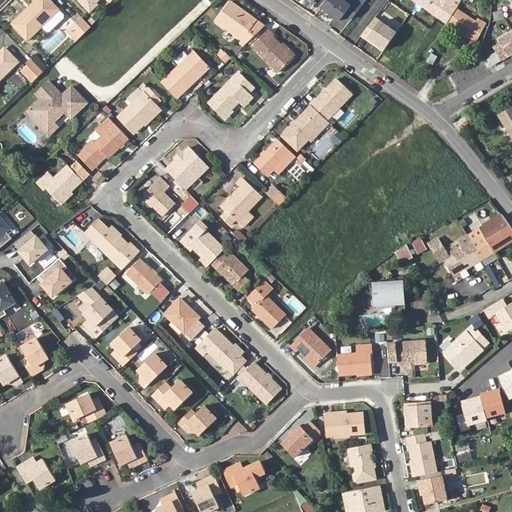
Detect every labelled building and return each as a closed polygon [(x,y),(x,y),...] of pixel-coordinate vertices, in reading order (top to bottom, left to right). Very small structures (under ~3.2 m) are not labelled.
[(68,13),(63,8),(55,0),(39,0),(16,22),(31,39),(48,23),(52,28),(55,28),(68,16),(68,13)] [(84,0),(95,12),(103,5),(101,3),(104,0),(84,0)] [(344,15),(351,20),(363,4),(359,1),(356,5),(353,3),(350,7),(341,0),(327,0),(321,8),(338,22),(344,15)] [(447,23),(460,1),(459,0),(412,0),(413,0),(447,23)] [(484,15),(460,1),(447,23),(475,41),(484,26),(480,24),(484,15)] [(249,15),(251,13),(238,4),(224,23),(251,42),(263,26),(249,15)] [(265,23),(251,13),(249,15),(263,26),(265,23)] [(97,29),(88,19),(77,29),(86,39),(97,29)] [(73,33),(82,43),(86,39),(77,29),(73,33)] [(300,63),(281,42),(283,41),(276,34),(259,50),(285,77),(300,63)] [(488,62),(491,67),(511,55),(511,34),(499,42),(502,46),(495,50),(498,54),(490,58),(491,60),(488,62)] [(0,79),(22,58),(9,45),(0,53),(0,79)] [(431,52),(427,62),(434,64),(438,55),(431,52)] [(169,85),(185,101),(218,70),(203,54),(169,85)] [(227,60),(233,66),(240,59),(234,54),(227,60)] [(20,70),(31,82),(48,68),(36,55),(20,70)] [(230,119),(241,108),(238,105),(243,100),(246,103),(249,106),(257,97),(255,96),(253,94),(259,88),(246,75),(240,81),(243,84),(236,92),(232,88),(216,105),(230,119)] [(240,81),(232,88),(236,92),(243,84),(240,81)] [(54,83),(41,95),(45,100),(32,112),(45,125),(58,124),(69,114),(76,121),(92,105),(77,89),(67,97),(69,99),(66,101),(61,96),(64,94),(54,83)] [(346,84),(319,110),(335,126),(361,99),(346,84)] [(155,89),(150,94),(162,106),(167,102),(155,89)] [(162,106),(150,94),(125,119),(139,133),(165,109),(162,106)] [(257,97),(249,106),(251,108),(259,100),(257,97)] [(511,107),(498,115),(511,137),(511,107)] [(335,126),(319,110),(291,140),(306,155),(318,142),(327,133),(330,136),(337,128),(335,126)] [(32,112),(29,115),(42,128),(40,130),(50,140),(62,129),(58,124),(45,125),(32,112)] [(115,156),(134,138),(120,124),(101,142),(100,142),(94,148),(107,162),(114,155),(115,156)] [(327,133),(318,142),(321,145),(330,136),(327,133)] [(298,155),(285,143),(262,166),(275,179),(282,172),(298,155)] [(174,174),(192,193),(206,180),(204,178),(214,168),(198,151),(193,156),(191,164),(184,164),(174,174)] [(182,162),(184,164),(191,164),(193,156),(190,154),(182,162)] [(298,155),(282,172),(286,177),(303,160),(298,155)] [(79,191),(89,182),(75,167),(61,179),(56,174),(46,184),(52,189),(53,188),(67,202),(79,191)] [(204,178),(206,180),(216,171),(214,168),(204,178)] [(99,178),(104,183),(109,177),(105,172),(99,178)] [(149,198),(169,218),(181,206),(170,195),(176,189),(167,180),(149,198)] [(241,222),(254,210),(266,199),(249,181),(243,187),(246,190),(228,209),(232,212),(226,218),(234,226),(240,221),(241,222)] [(279,190),(272,196),(285,210),(292,203),(279,190)] [(82,194),(79,191),(67,202),(70,205),(82,194)] [(191,206),(197,213),(205,206),(198,199),(191,206)] [(257,213),(254,210),(241,222),(244,225),(257,213)] [(0,248),(13,238),(7,230),(10,227),(0,215),(0,248)] [(511,240),(511,228),(502,215),(467,236),(480,260),(511,240)] [(206,261),(213,269),(216,266),(226,256),(229,253),(211,234),(214,232),(206,224),(191,238),(199,246),(197,248),(208,259),(206,261)] [(126,270),(142,254),(133,245),(132,246),(115,228),(99,243),(117,261),(126,270)] [(27,256),(32,263),(49,249),(32,230),(18,242),(28,255),(27,256)] [(427,248),(421,236),(412,240),(418,252),(427,248)] [(466,269),(480,260),(467,236),(444,250),(447,256),(443,258),(457,281),(463,278),(464,279),(470,276),(466,269)] [(194,251),(197,248),(199,246),(191,238),(186,243),(194,251)] [(405,243),(398,247),(403,259),(416,254),(410,241),(405,243)] [(447,256),(444,250),(436,255),(439,261),(443,258),(447,256)] [(226,256),(216,266),(239,289),(244,293),(253,285),(248,280),(252,276),(252,275),(235,257),(230,261),(226,256)] [(62,258),(41,276),(51,288),(49,290),(55,296),(73,281),(65,271),(69,267),(62,258)] [(145,261),(132,274),(153,296),(166,283),(145,261)] [(107,265),(98,275),(109,284),(118,275),(107,265)] [(39,277),(49,290),(51,288),(41,276),(39,277)] [(401,278),(372,280),(374,303),(403,301),(401,278)] [(0,319),(8,314),(5,309),(16,302),(4,282),(0,284),(0,319)] [(268,284),(251,300),(259,309),(255,313),(275,333),(289,318),(269,298),(276,292),(268,284)] [(109,328),(111,326),(106,320),(114,312),(101,298),(84,315),(88,320),(91,322),(87,327),(98,339),(102,334),(109,328)] [(182,299),(168,313),(187,333),(202,318),(182,299)] [(511,303),(508,306),(505,300),(489,310),(493,316),(498,314),(507,329),(511,325),(511,303)] [(475,327),(483,325),(479,314),(472,316),(475,327)] [(125,366),(137,354),(133,349),(141,341),(129,328),(112,344),(116,349),(119,352),(115,356),(125,366)] [(397,338),(398,330),(389,329),(388,336),(397,338)] [(209,351),(228,370),(242,355),(223,336),(222,337),(214,330),(197,347),(205,355),(209,351)] [(456,363),(459,366),(480,350),(465,331),(440,350),(448,361),(447,362),(451,367),(456,363)] [(309,361),(317,370),(333,354),(311,332),(293,350),(298,355),(301,353),(309,361)] [(24,355),(20,358),(31,377),(43,369),(40,364),(43,362),(48,359),(33,335),(17,345),(24,355)] [(386,344),(387,362),(395,361),(396,365),(406,364),(412,364),(426,363),(424,341),(386,344)] [(347,355),(349,373),(381,371),(380,353),(382,353),(381,344),(366,345),(366,354),(347,355)] [(146,378),(140,383),(146,389),(168,368),(155,353),(137,369),(142,375),(146,378)] [(12,381),(15,387),(22,382),(5,356),(0,359),(0,383),(2,387),(8,383),(12,381)] [(315,372),(317,370),(309,361),(306,363),(315,372)] [(281,393),(255,365),(240,379),(266,407),(281,393)] [(511,369),(496,377),(508,400),(511,397),(511,369)] [(169,388),(165,384),(159,389),(152,396),(163,407),(169,403),(171,405),(176,411),(193,396),(178,380),(169,388)] [(501,388),(481,393),(486,417),(506,413),(501,388)] [(82,416),(86,425),(93,421),(105,416),(98,401),(91,404),(90,401),(87,394),(63,405),(71,422),(82,416)] [(407,414),(407,426),(428,425),(427,395),(402,397),(403,415),(407,414)] [(480,396),(460,400),(465,425),(486,420),(480,396)] [(196,415),(192,411),(179,423),(188,433),(193,427),(197,431),(201,436),(218,421),(204,407),(196,415)] [(331,416),(331,413),(323,414),(325,436),(364,433),(363,413),(345,415),(331,416)] [(294,456),(314,437),(301,423),(281,443),(294,456)] [(423,442),(422,433),(406,436),(411,466),(413,476),(434,472),(432,463),(428,441),(423,442)] [(109,442),(113,451),(124,444),(130,441),(127,434),(109,442)] [(101,460),(100,459),(94,445),(88,447),(83,436),(67,443),(76,463),(82,461),(85,459),(88,466),(101,460)] [(124,444),(113,451),(119,464),(125,462),(129,460),(132,467),(147,460),(139,442),(132,446),(130,441),(124,444)] [(373,479),(366,444),(346,448),(353,483),(373,479)] [(32,466),(36,463),(32,457),(28,460),(32,466)] [(14,468),(24,483),(31,478),(37,489),(53,479),(41,460),(36,463),(32,466),(28,460),(14,468)] [(242,470),(239,465),(225,471),(232,487),(240,483),(245,495),(262,487),(252,465),(245,468),(242,470)] [(202,489),(199,490),(193,493),(201,511),(208,511),(220,507),(215,495),(222,492),(215,476),(199,483),(202,489)] [(438,476),(420,479),(425,503),(445,499),(441,483),(439,483),(438,476)] [(377,511),(382,511),(377,485),(345,492),(348,511),(353,511),(359,511),(358,511),(377,511)] [(300,489),(294,492),(300,503),(306,500),(300,489)] [(166,505),(162,506),(155,509),(156,511),(176,511),(177,511),(182,509),(175,493),(164,498),(166,505)] [(313,511),(308,500),(302,503),(305,511),(313,511)]
